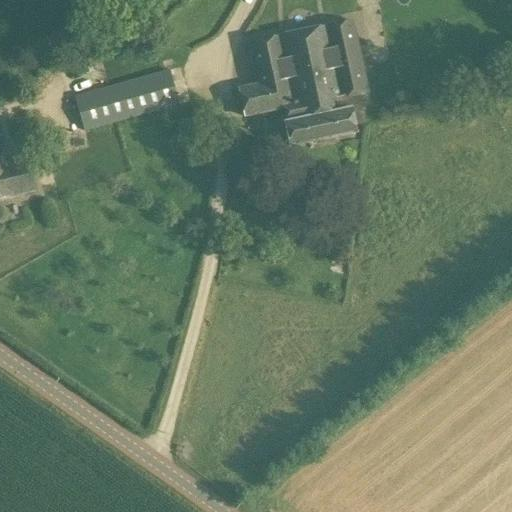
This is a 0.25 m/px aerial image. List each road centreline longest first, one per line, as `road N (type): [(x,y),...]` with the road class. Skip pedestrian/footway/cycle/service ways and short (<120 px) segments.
road 1 (unknown): [(153,465),(218,202),(227,39),(242,0)]
road 2 (unclassified): [(219,511),(0,358)]
